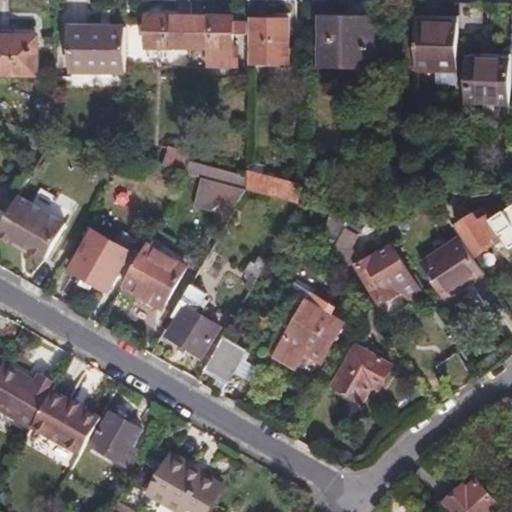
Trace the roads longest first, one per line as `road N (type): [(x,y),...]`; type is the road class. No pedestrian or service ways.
road 1 (residential): [(0,296),(344,496)]
road 2 (residential): [(344,496),(392,449),(511,368)]
